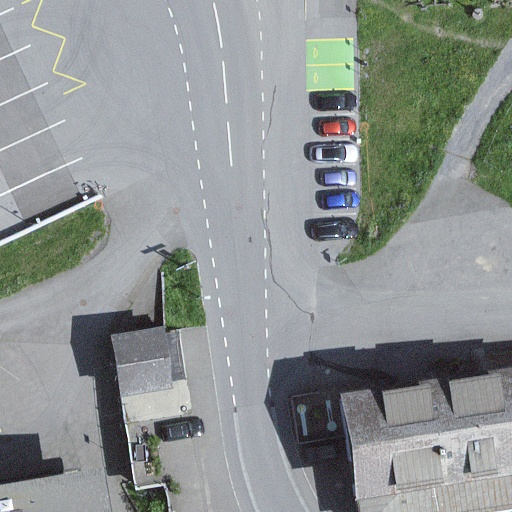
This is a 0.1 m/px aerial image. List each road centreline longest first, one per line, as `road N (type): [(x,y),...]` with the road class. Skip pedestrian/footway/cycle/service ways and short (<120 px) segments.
road 1 (secondary): [(214,0),(245,315)]
road 2 (track): [(511,69),(475,114),(368,317)]
road 3 (residential): [(511,304),(368,317),(245,315)]
road 4 (tertiary): [(245,315),(253,419),(281,511)]
